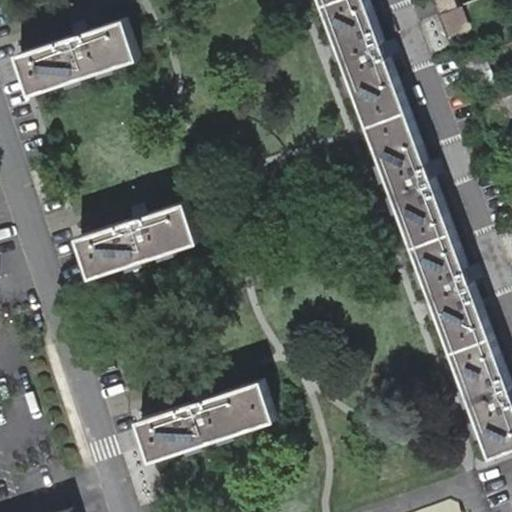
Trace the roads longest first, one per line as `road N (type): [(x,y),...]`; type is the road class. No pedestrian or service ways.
road 1 (residential): [(0,131),(125,511)]
road 2 (residential): [(511,302),(398,0)]
